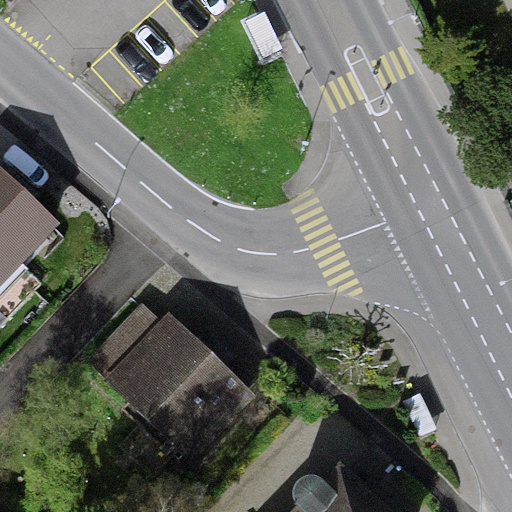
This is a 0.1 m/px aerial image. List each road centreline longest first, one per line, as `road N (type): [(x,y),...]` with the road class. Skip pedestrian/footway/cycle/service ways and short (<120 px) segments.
road 1 (tertiary): [(428,203),(328,246),(268,254),(222,242),(176,215)]
road 2 (residential): [(176,215),(0,404)]
road 3 (tertiary): [(176,215),(0,60)]
road 4 (secondary): [(323,0),(428,203)]
road 5 (secondary): [(428,203),(511,365)]
